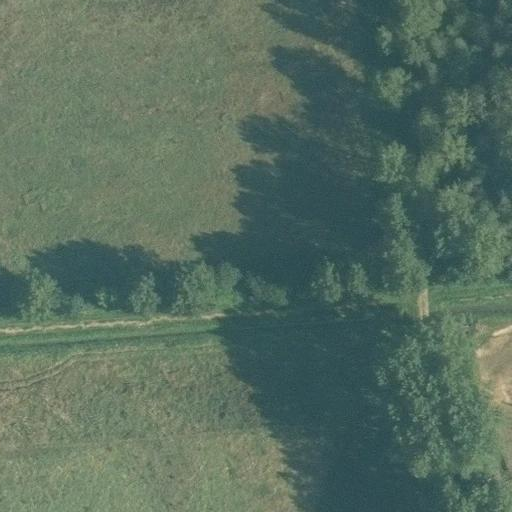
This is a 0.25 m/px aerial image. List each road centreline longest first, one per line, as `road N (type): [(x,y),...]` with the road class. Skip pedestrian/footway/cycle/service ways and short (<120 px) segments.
road 1 (track): [(402,0),(423,299)]
road 2 (track): [(423,299),(440,387),(488,511)]
